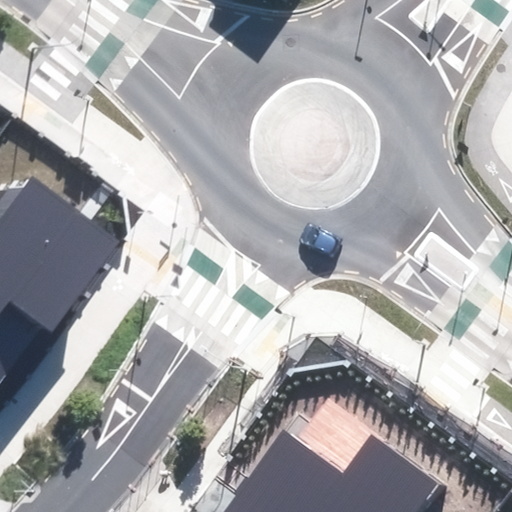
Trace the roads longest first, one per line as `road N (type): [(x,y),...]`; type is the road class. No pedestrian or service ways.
road 1 (residential): [(54,511),(122,442),(252,260)]
road 2 (residential): [(185,164),(92,35)]
road 3 (residential): [(313,37),(350,46),(382,67),(406,97),(419,132)]
road 4 (residential): [(420,169),(495,298)]
road 5 (residential): [(92,35),(235,58)]
road 6 (residential): [(495,298),(359,257)]
road 7 (tertiary): [(462,0),(419,132)]
road 8 (residential): [(185,164),(189,124),(206,87),(235,58)]
road 9 (residential): [(252,260),(219,237),(196,203),(185,164)]
